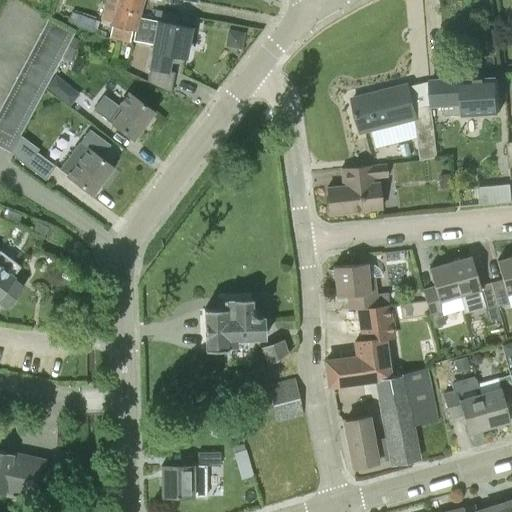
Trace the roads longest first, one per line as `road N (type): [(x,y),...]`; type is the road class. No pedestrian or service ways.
road 1 (residential): [(125,511),(119,252),(251,76)]
road 2 (residential): [(338,505),(311,388),(301,240)]
road 3 (residential): [(511,222),(301,240)]
road 4 (residential): [(338,505),(511,456)]
road 5 (residential): [(301,240),(282,104),(251,76)]
